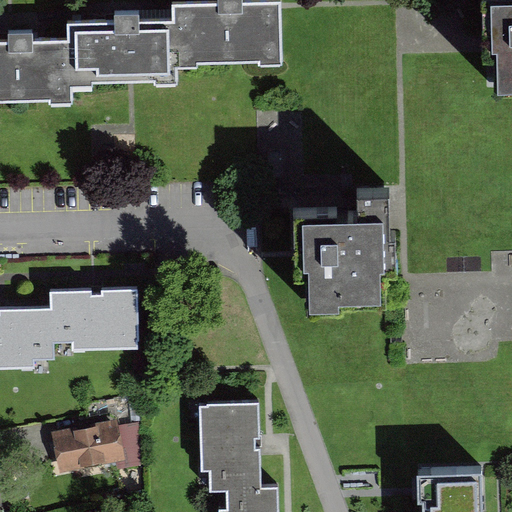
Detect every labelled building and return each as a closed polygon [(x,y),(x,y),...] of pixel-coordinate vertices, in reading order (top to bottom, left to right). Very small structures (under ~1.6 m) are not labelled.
[(174,2),(174,18),(176,59),(281,56),(279,0),(218,0),(174,2)] [(511,0),(481,0),(483,54),(493,53),(494,87),(511,86),(511,0)] [(68,21),(69,37),(70,79),(176,76),(176,59),(174,18),(138,19),(137,11),(114,12),(115,20),(68,21)] [(0,97),(70,95),(70,79),(69,37),(32,38),(31,30),(9,31),(9,39),(0,38),(0,97)] [(342,298),(381,297),(386,297),(386,266),(396,266),(395,229),(390,229),(389,187),(357,187),(357,210),(337,211),(337,206),(293,207),(293,212),(295,270),(305,270),(307,304),(343,303),(342,298)] [(51,289),(51,306),(53,306),(54,339),(85,338),(85,346),(124,345),(124,337),(138,337),(137,287),(102,288),(102,293),(91,293),(91,288),(51,289)] [(54,356),(54,339),(53,306),(51,306),(0,307),(0,364),(21,364),(21,357),(54,356)] [(211,488),(227,487),(261,486),(261,484),(260,446),(255,446),(254,435),(259,434),(258,400),(208,401),(208,416),(201,416),(202,455),(210,454),(211,488)] [(120,455),(114,423),(58,434),(63,466),(120,455)] [(139,453),(138,427),(120,428),(124,453),(139,453)] [(482,511),(481,466),(422,467),(422,511),(482,511)] [(278,511),(277,484),(261,484),(261,486),(227,487),(228,511),(278,511)]
